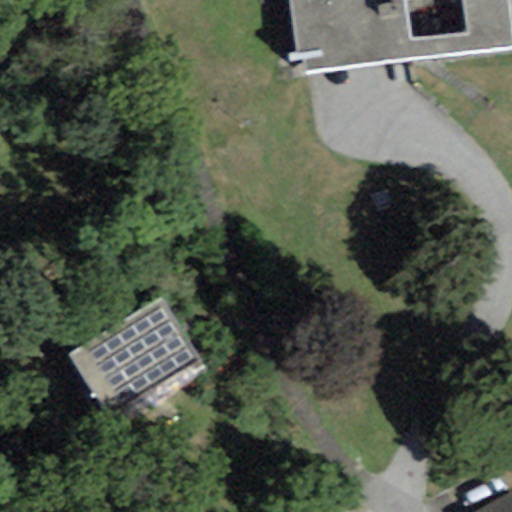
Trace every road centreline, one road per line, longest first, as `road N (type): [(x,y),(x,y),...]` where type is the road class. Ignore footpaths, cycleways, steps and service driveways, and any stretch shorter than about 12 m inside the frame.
road 1 (unknown): [(425,511),(477,379),(492,304),(492,229),(417,139)]
road 2 (residential): [(393,511),(204,210)]
